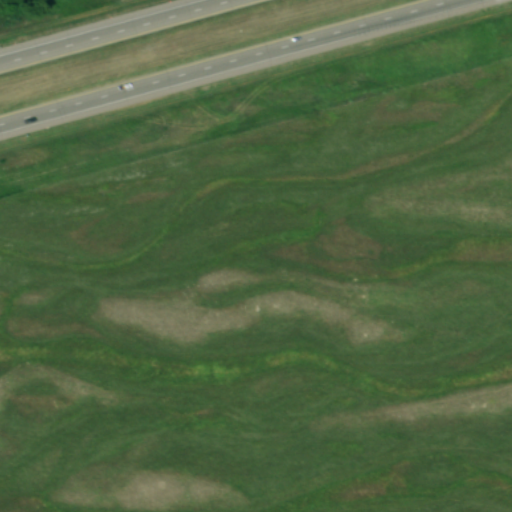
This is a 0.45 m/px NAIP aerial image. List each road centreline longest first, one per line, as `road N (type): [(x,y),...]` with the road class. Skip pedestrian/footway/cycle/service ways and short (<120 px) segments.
road 1 (motorway): [(0,130),(474,0)]
road 2 (motorway): [(249,0),(0,68)]
